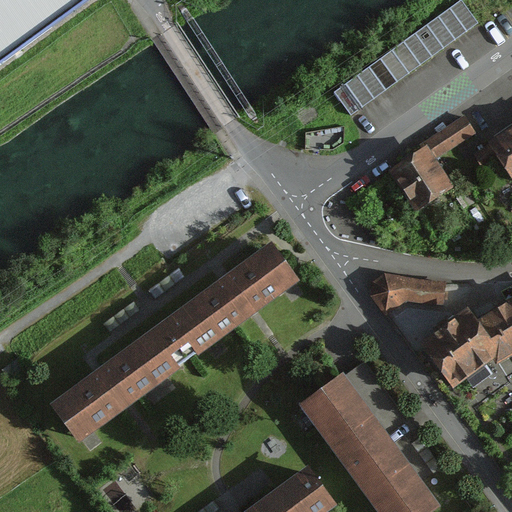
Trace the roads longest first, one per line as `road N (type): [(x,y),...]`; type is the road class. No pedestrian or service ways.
road 1 (residential): [(334,260),(511,502)]
road 2 (residential): [(297,208),(511,51)]
road 3 (residential): [(147,0),(297,208)]
road 4 (residential): [(511,269),(442,272),(334,260)]
